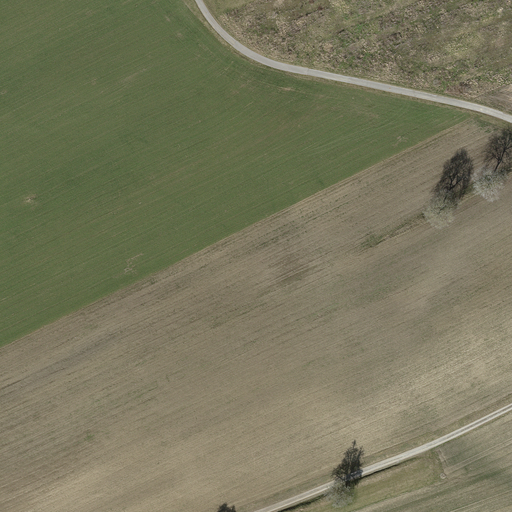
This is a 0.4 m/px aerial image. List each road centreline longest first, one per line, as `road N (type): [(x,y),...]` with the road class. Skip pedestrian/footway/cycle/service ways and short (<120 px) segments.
road 1 (track): [(198,0),(227,40),(264,61),(511,123)]
road 2 (track): [(511,407),(264,511)]
